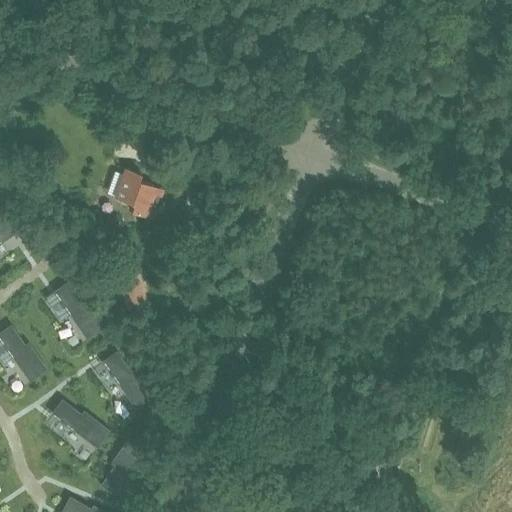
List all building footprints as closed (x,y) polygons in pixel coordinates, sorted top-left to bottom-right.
[(153,211),(160,190),(153,188),(154,184),(139,179),(141,172),(127,168),(117,196),(133,202),(131,209),(145,213),(146,209),(153,211)] [(0,239),(25,223),(13,206),(0,215),(0,239)] [(127,310),(148,302),(137,272),(116,280),(127,310)] [(67,281),(53,290),(86,338),(103,326),(84,299),(81,301),(67,281)] [(9,323),(0,329),(0,338),(29,380),(46,368),(26,341),(23,343),(9,323)] [(115,349),(102,358),(135,406),(151,394),(133,367),(129,369),(115,349)] [(60,398),(50,411),(96,446),(109,430),(82,410),(80,413),(60,398)] [(114,463),(100,484),(113,493),(146,446),(130,434),(111,461),(114,463)] [(68,496),(60,510),(64,511),(104,511),(92,505),(90,508),(68,496)]
